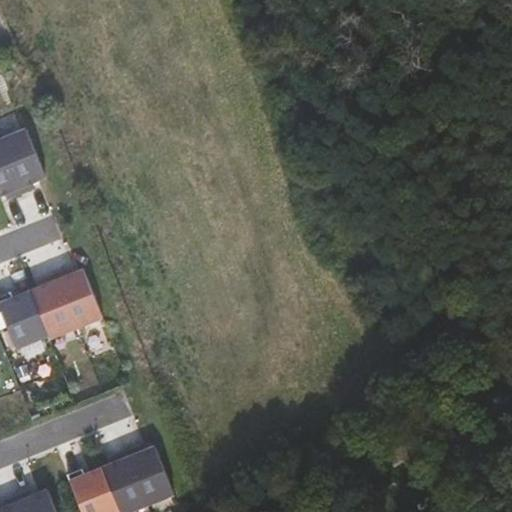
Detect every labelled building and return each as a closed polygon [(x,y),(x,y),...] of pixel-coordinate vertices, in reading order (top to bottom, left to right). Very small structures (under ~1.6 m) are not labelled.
[(0,140),(22,193),(36,188),(33,182),(46,177),(27,129),(0,140)] [(0,195),(5,193),(8,199),(22,193),(0,140),(0,195)] [(68,269),(54,274),(76,328),(103,317),(84,270),(71,275),(68,269)] [(43,286),(30,291),(48,335),(50,339),(76,328),(54,274),(41,280),(43,286)] [(11,292),(0,296),(0,306),(17,348),(48,335),(30,291),(14,298),(11,292)] [(155,447),(129,457),(148,505),(174,494),(155,447)] [(129,457),(102,468),(119,511),(130,511),(148,505),(129,457)] [(83,469),(68,475),(82,511),(119,511),(102,468),(85,475),(83,469)] [(33,489),(19,495),(25,511),(56,511),(48,490),(35,496),(33,489)] [(7,507),(0,509),(0,511),(25,511),(19,495),(5,501),(7,507)]
